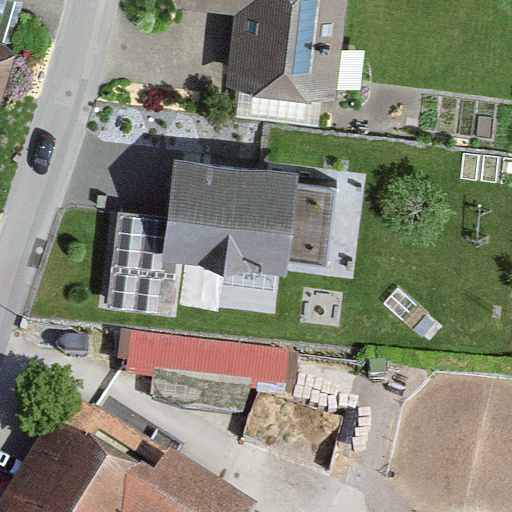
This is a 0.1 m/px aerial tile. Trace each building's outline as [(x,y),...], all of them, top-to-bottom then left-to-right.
[(177,0),(176,11),(235,17),(229,85),(340,96),(348,0),(177,0)] [(0,94),(14,43),(0,39),(0,94)] [(298,185),(300,173),(175,160),(169,220),(117,214),(112,269),(177,276),(179,261),(289,272),(291,261),(327,264),(335,189),(298,185)] [(294,375),(296,338),(130,328),(128,365),(294,375)] [(240,511),(80,408),(12,511),(240,511)]
